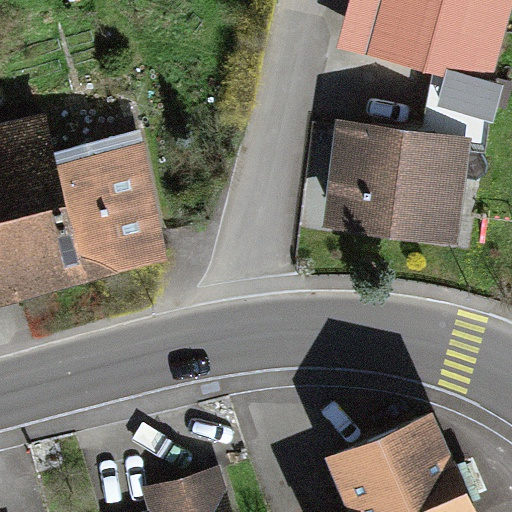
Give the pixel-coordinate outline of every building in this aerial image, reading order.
[(343,0),(333,37),(483,78),(504,0),(343,0)] [(0,318),(176,253),(143,144),(88,160),(47,101),(0,110),(0,318)] [(462,133),(353,120),(342,211),(451,223),(462,133)] [(479,511),(428,393),(327,437),(359,511),(479,511)] [(177,511),(171,511),(262,511),(246,447),(166,467),(177,511)]
